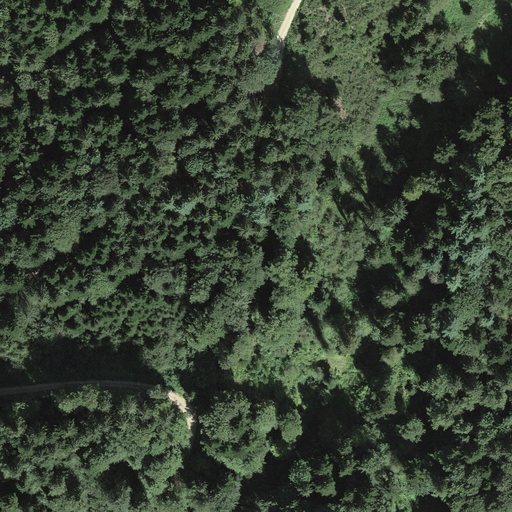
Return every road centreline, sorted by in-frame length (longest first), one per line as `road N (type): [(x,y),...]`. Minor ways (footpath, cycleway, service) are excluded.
road 1 (track): [(298,0),(244,108),(194,156),(155,170),(0,289)]
road 2 (track): [(0,392),(121,381),(175,395),(190,411),(182,482),(198,511)]
road 3 (track): [(0,328),(124,276),(227,306)]
road 4 (track): [(0,80),(53,50),(113,0)]
